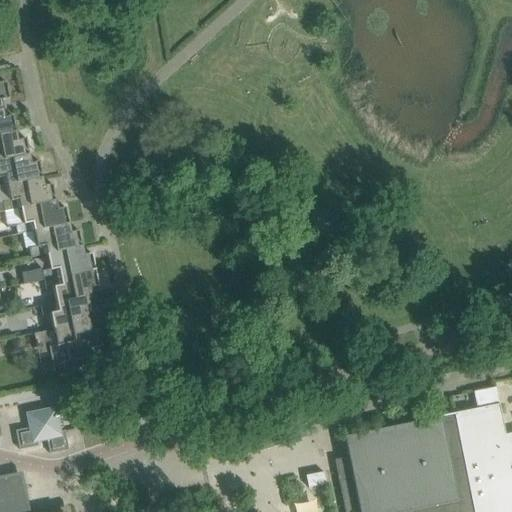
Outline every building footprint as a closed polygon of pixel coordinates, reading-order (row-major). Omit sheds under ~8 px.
[(0,107),(2,107),(0,101),(9,99),(5,82),(0,83),(0,107)] [(0,135),(15,132),(12,116),(4,117),(2,107),(0,107),(0,135)] [(0,161),(28,155),(25,139),(17,140),(15,132),(0,135),(0,161)] [(7,184),(42,178),(38,162),(30,164),(28,155),(0,161),(0,185),(7,185),(7,184)] [(0,211),(55,201),(52,185),(43,186),(42,178),(7,184),(7,185),(0,185),(0,211)] [(33,232),(68,225),(65,208),(56,210),(55,201),(0,211),(0,213),(4,213),(7,227),(15,225),(17,235),(33,232)] [(46,253),(81,246),(78,231),(70,233),(68,225),(33,232),(36,246),(28,247),(30,258),(46,254),(46,253)] [(43,280),(94,270),(91,254),(83,256),(81,246),(46,253),(46,254),(49,268),(41,269),(43,280)] [(56,305),(91,298),(90,289),(98,287),(94,270),(43,280),(45,289),(53,288),(56,304),(56,305)] [(53,332),(88,325),(86,315),(95,313),(91,298),(56,305),(56,304),(40,307),(42,317),(50,316),(53,332)] [(56,346),(48,348),(52,365),(86,358),(84,350),(101,347),(98,330),(90,331),(88,325),(53,332),(56,346)] [(511,511),(511,433),(505,435),(495,388),(473,392),(473,393),(476,409),(454,414),(439,417),(440,418),(344,437),(348,458),(334,461),(336,473),(344,511),(511,511)] [(72,420),(68,401),(49,405),(50,409),(25,414),(28,429),(15,431),(19,450),(38,446),(37,443),(46,441),(49,454),(68,450),(64,431),(61,432),(59,423),(72,420)] [(232,460),(307,437),(300,415),(226,438),(232,460)] [(326,485),(324,475),(323,472),(305,476),(308,488),(326,485)] [(0,511),(23,511),(18,487),(5,489),(2,476),(0,476),(0,511)] [(319,511),(315,498),(295,504),(297,511),(319,511)]
